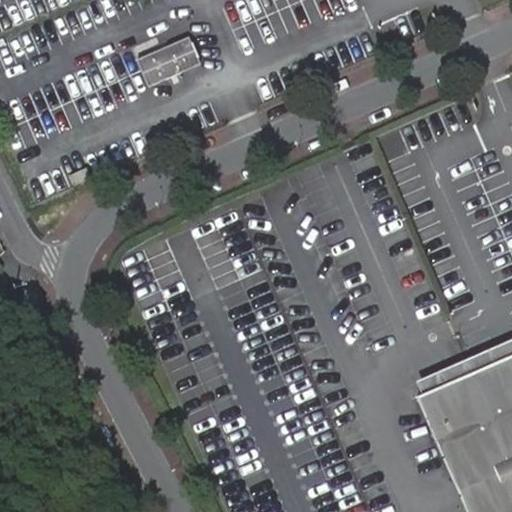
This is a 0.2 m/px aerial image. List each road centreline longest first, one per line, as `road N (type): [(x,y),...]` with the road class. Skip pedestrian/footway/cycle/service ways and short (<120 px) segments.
road 1 (unclassified): [(75,264),(90,230),(111,209),(511,32)]
road 2 (unclassified): [(180,511),(84,326),(73,292),(75,264)]
